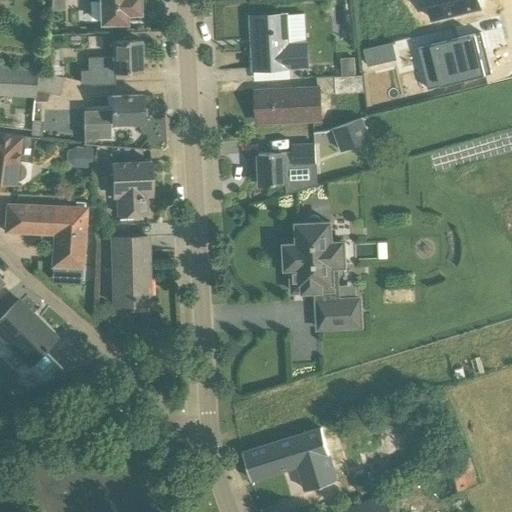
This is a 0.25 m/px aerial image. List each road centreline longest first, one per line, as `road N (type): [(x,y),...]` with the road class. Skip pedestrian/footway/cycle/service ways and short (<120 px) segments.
road 1 (residential): [(199,436),(178,0)]
road 2 (residential): [(199,436),(0,245)]
